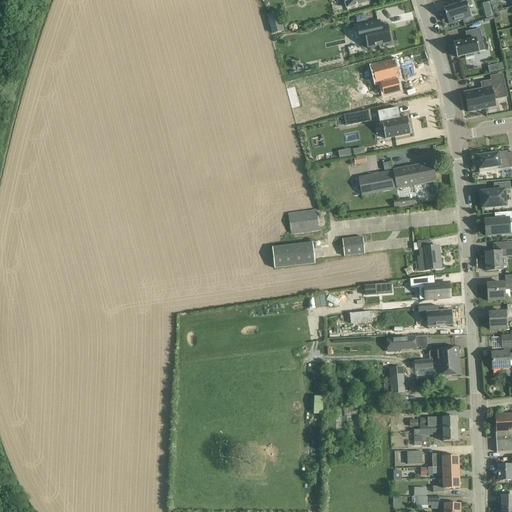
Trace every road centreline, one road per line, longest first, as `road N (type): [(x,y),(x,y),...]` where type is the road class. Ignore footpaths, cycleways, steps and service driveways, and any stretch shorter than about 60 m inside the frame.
road 1 (residential): [(475,405),(453,138)]
road 2 (residential): [(453,138),(417,0)]
